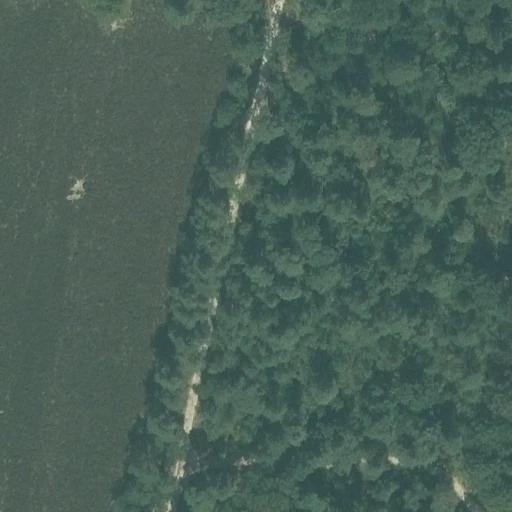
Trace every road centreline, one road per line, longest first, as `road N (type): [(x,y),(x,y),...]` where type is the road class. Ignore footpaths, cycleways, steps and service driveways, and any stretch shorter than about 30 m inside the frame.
road 1 (track): [(168,511),(267,0)]
road 2 (track): [(482,511),(443,469),(422,463),(375,457),(323,466),(180,451)]
